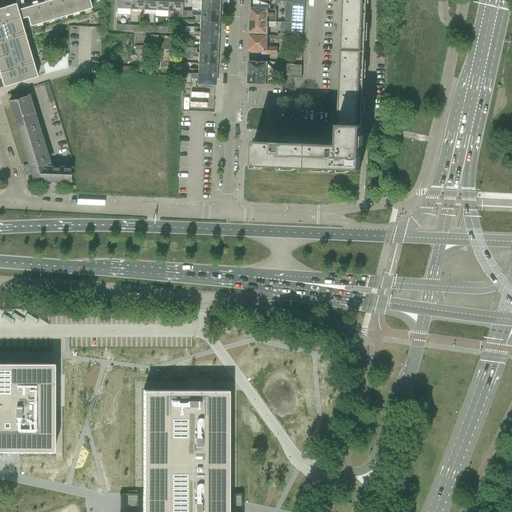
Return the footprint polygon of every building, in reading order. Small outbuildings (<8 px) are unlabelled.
[(15,4),(0,8),(0,78),(3,87),(37,77),(20,20),(27,17),(30,27),(91,9),(88,0),(51,0),(17,10),(15,4)] [(117,8),(117,14),(129,15),(129,9),(130,0),(117,0),(117,2),(117,8)] [(130,0),(129,9),(142,10),(142,0),(130,0)] [(142,0),(142,10),(155,10),(155,0),(142,0)] [(155,0),(155,10),(167,11),(167,0),(155,0)] [(167,0),(167,11),(180,11),(180,0),(167,0)] [(202,0),(191,0),(191,10),(218,11),(219,1),(202,0)] [(342,0),(342,12),(344,12),(363,13),(366,13),(366,0),(342,0)] [(296,6),(293,5),(292,23),(303,23),(304,6),(296,6)] [(250,9),(250,21),(276,22),(277,10),(250,9)] [(191,10),(191,15),(200,15),(200,21),(218,22),(218,11),(191,10)] [(342,12),(341,50),(343,50),(361,51),(364,51),(366,13),(363,13),(344,12),(342,12)] [(185,26),(184,32),(188,33),(193,33),(193,31),(217,32),(218,22),(200,21),(199,27),(193,27),(185,26)] [(250,21),(249,33),(266,33),(267,26),(267,22),(267,21),(250,21)] [(281,22),(280,34),(288,34),(290,34),(291,23),(281,22)] [(292,23),(291,23),(290,34),(303,35),(303,23),(292,23)] [(199,37),(199,42),(217,43),(217,32),(193,31),(193,33),(192,36),(199,37)] [(249,35),(249,51),(265,51),(265,54),(277,55),(277,47),(266,47),(267,36),(249,35)] [(198,48),(192,48),(192,52),(216,53),(217,43),(199,42),(198,48)] [(135,46),(135,55),(144,55),(144,47),(135,46)] [(341,50),(339,87),(341,87),(359,88),(363,88),(364,51),(361,51),(343,50),(341,50)] [(192,54),(191,57),(198,57),(198,63),(216,64),(216,54),(216,53),(192,52),(192,53),(192,54)] [(68,54),(41,62),(45,75),(67,68),(68,54)] [(248,62),(248,73),(266,73),(266,74),(272,74),(276,74),(276,69),(266,68),(267,63),(248,62)] [(191,69),(190,73),(216,74),(216,64),(198,63),(197,69),(194,69),(191,69)] [(286,71),(286,78),(292,78),(301,79),(302,66),(295,65),(286,64),(286,71)] [(183,73),(180,73),(180,79),(182,84),(191,84),(191,78),(197,78),(197,84),(199,85),(199,87),(213,88),(213,85),(215,85),(216,74),(190,73),(183,73)] [(248,73),(247,83),(266,84),(266,80),(268,80),(272,77),(272,74),(266,74),(266,73),(248,73)] [(341,87),(339,87),(338,123),(338,125),(358,126),(361,126),(361,122),(363,88),(359,88),(341,87)] [(70,182),(70,180),(70,168),(50,168),(28,96),(10,101),(9,101),(8,101),(29,167),(30,171),(28,172),(28,173),(30,173),(33,181),(48,181),(67,181),(67,182),(70,182)] [(307,143),(306,168),(360,170),(361,145),(361,134),(361,126),(358,126),(338,125),(338,133),(337,142),(337,144),(330,144),(307,143)] [(252,166),(306,168),(307,143),(253,141),(252,166)] [(0,452),(10,452),(13,454),(17,452),(20,453),(24,452),(27,454),(31,452),(35,453),(38,452),(41,454),(45,452),(49,454),(52,452),(53,452),(53,451),(53,364),(0,363),(0,452)] [(227,511),(227,508),(228,508),(229,508),(230,508),(230,507),(231,507),(231,506),(232,505),(232,504),(232,503),(231,503),(231,502),(231,501),(230,501),(230,500),(229,500),(228,500),(227,500),(228,391),(142,390),(142,500),(141,500),(140,500),(140,501),(139,501),(139,502),(138,503),(138,504),(138,505),(138,506),(139,506),(139,507),(140,507),(140,508),(141,508),(142,508),(142,511),(227,511)]
